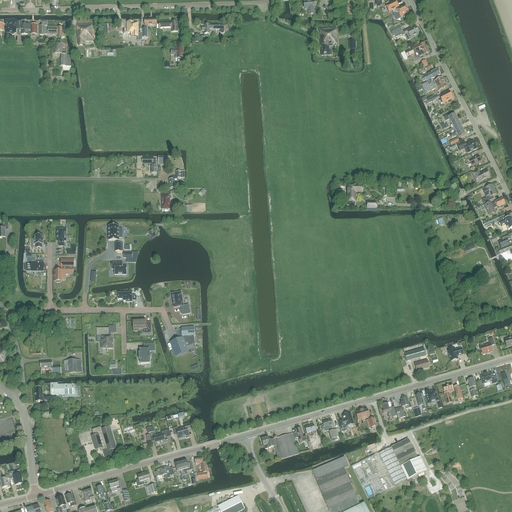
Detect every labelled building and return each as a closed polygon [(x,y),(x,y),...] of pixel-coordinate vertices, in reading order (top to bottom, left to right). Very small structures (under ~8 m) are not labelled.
[(397,0),(396,0),(388,5),(396,21),(400,19),(400,17),(409,13),(405,5),(404,5),(401,6),(397,0)] [(314,9),(315,9),(314,1),(304,2),(305,10),(308,9),(309,15),(315,14),(314,9)] [(19,29),(19,21),(5,21),(5,25),(6,25),(6,33),(11,33),(11,34),(11,35),(14,35),(14,34),(14,33),(16,33),(16,30),(18,30),(19,29)] [(22,21),(19,21),(19,29),(22,29),(21,35),(30,35),(30,25),(27,25),(27,24),(22,24),(22,21)] [(173,22),(173,23),(171,23),(171,22),(159,23),(159,29),(171,28),(172,32),(179,32),(179,29),(177,29),(177,22),(173,22)] [(137,23),(127,23),(127,28),(131,28),(131,37),(131,38),(131,43),(141,43),(140,37),(135,38),(134,38),(134,37),(138,37),(137,33),(137,23)] [(84,42),(94,41),(93,24),(76,25),(78,45),(84,45),(84,42)] [(395,29),(391,31),(393,36),(394,36),(395,37),(396,37),(397,37),(401,35),(402,36),(403,35),(405,34),(405,35),(408,34),(411,39),(420,34),(418,32),(419,31),(417,29),(416,27),(410,30),(410,29),(404,32),(403,32),(402,31),(398,24),(393,26),(395,29)] [(209,34),(210,30),(220,30),(220,32),(220,33),(221,34),(222,34),(223,33),(224,33),(224,30),(224,25),(204,25),(204,27),(202,27),(202,31),(204,31),(204,34),(209,34)] [(48,27),(48,35),(57,35),(57,37),(65,38),(65,28),(57,28),(57,27),(48,27)] [(328,46),(337,46),(336,29),(319,30),(321,54),(316,55),(317,59),(321,58),(321,56),(329,55),(328,46)] [(414,49),(402,54),(404,59),(414,54),(416,58),(419,57),(421,56),(429,52),(424,43),(414,48),(414,49)] [(66,51),(62,51),(62,45),(54,44),(54,54),(60,54),(60,67),(71,67),(70,56),(66,55),(66,51)] [(176,50),(172,49),(171,55),(175,55),(175,59),(182,60),(181,63),(185,63),(186,56),(182,55),(183,49),(176,48),(176,50)] [(428,74),(424,77),(426,82),(431,79),(430,78),(432,77),(433,78),(440,75),(437,70),(428,74)] [(439,91),(447,87),(442,78),(431,83),(432,84),(428,86),(427,83),(422,86),(426,94),(437,88),(439,91)] [(439,96),(441,100),(439,101),(441,104),(443,103),(443,104),(453,99),(449,91),(439,96)] [(449,120),(451,123),(457,120),(455,114),(448,118),(447,119),(446,116),(443,117),(445,121),(449,120)] [(453,128),(460,125),(457,120),(451,123),(453,128)] [(454,130),(456,133),(462,130),(460,125),(453,128),(449,130),(450,132),(454,130)] [(465,135),(462,130),(456,133),(452,135),(453,137),(457,135),(458,138),(465,135)] [(464,142),(457,146),(460,152),(464,150),(467,154),(477,149),(473,141),(465,145),(464,142)] [(469,156),(464,159),(467,165),(470,163),(472,167),(481,162),(478,156),(471,159),(469,156)] [(478,170),(471,173),(476,183),(478,182),(479,183),(491,177),(487,170),(480,174),(478,170)] [(184,172),(181,172),(176,172),(176,178),(173,178),(173,180),(169,180),(169,189),(177,188),(177,179),(184,178),(184,172)] [(494,191),(492,185),(482,190),(486,198),(484,199),(486,203),(494,199),(492,196),(496,194),(495,190),(494,191)] [(347,202),(348,202),(348,205),(349,206),(353,206),(355,205),(355,202),(355,194),(355,192),(362,192),(362,186),(356,186),(348,186),(347,202)] [(170,209),(169,195),(169,192),(165,192),(165,195),(161,195),(162,209),(170,209)] [(497,207),(505,204),(502,198),(495,202),(491,204),(491,203),(484,206),(489,215),(495,213),(493,208),(496,206),(497,207)] [(507,230),(511,228),(511,219),(511,220),(509,217),(503,220),(498,222),(500,227),(505,225),(507,230)] [(5,230),(8,230),(8,223),(2,223),(2,228),(0,228),(0,238),(5,238),(5,230)] [(119,226),(109,226),(109,241),(116,241),(116,243),(116,252),(123,252),(123,243),(119,243),(119,238),(122,238),(122,234),(119,234),(119,226)] [(57,234),(57,237),(57,241),(59,241),(59,246),(64,246),(64,241),(66,241),(66,229),(57,229),(57,234)] [(506,237),(501,239),(502,241),(498,242),(501,248),(509,245),(507,240),(511,238),(511,231),(507,234),(508,236),(506,237)] [(43,236),(34,236),(34,245),(35,245),(35,249),(42,249),(42,245),(43,245),(43,240),(44,240),(44,236),(43,236)] [(465,253),(476,248),(474,244),(468,247),(467,246),(462,248),(465,253)] [(505,248),(496,251),(497,255),(507,252),(509,251),(511,255),(511,244),(505,248)] [(34,259),(27,259),(27,263),(31,263),(31,272),(43,272),(43,270),(44,270),(44,265),(43,265),(43,263),(34,263),(34,259)] [(63,271),(54,271),(54,282),(56,282),(56,283),(60,283),(61,282),(62,282),(62,281),(65,281),(65,271),(73,271),(73,274),(73,267),(74,267),(74,260),(61,260),(61,267),(63,267),(63,271)] [(123,263),(112,263),(112,270),(114,270),(114,275),(127,275),(127,266),(123,266),(123,263)] [(172,294),(173,299),(173,300),(173,302),(173,303),(174,307),(174,308),(175,308),(181,307),(182,315),(184,315),(190,314),(189,305),(183,306),(181,292),(172,294)] [(131,293),(118,293),(118,299),(123,299),(123,302),(126,302),(132,302),(132,300),(136,300),(136,296),(132,296),(131,293)] [(65,329),(75,328),(75,319),(65,319),(65,329)] [(140,322),(133,322),(133,327),(133,332),(139,331),(139,330),(143,329),(144,332),(146,332),(146,334),(151,334),(151,324),(146,324),(146,323),(146,321),(141,321),(141,322),(140,322)] [(194,328),(182,329),(182,336),(183,336),(183,339),(182,339),(171,343),(176,355),(187,351),(184,343),(185,342),(194,342),(194,336),(194,335),(194,328)] [(109,329),(97,329),(97,336),(101,336),(101,349),(113,349),(113,340),(111,340),(111,336),(109,336),(109,329)] [(490,344),(480,347),(482,355),(487,354),(486,353),(489,353),(492,352),(491,346),(495,345),(492,338),(488,339),(490,344)] [(140,353),(139,353),(139,356),(139,358),(139,360),(140,360),(140,364),(150,364),(150,359),(151,359),(150,354),(149,352),(149,351),(155,351),(155,344),(143,344),(144,349),(139,350),(140,353)] [(410,352),(404,354),(406,361),(426,356),(425,352),(424,348),(410,352)] [(461,348),(455,350),(455,349),(447,351),(450,362),(458,359),(457,357),(463,355),(461,348)] [(65,374),(81,373),(81,360),(64,361),(65,374)] [(417,371),(429,368),(427,360),(414,364),(417,371)] [(41,370),(49,370),(49,375),(61,374),(60,367),(52,367),(51,362),(40,362),(41,370)] [(484,375),(481,376),(483,384),(492,382),(492,385),(498,383),(496,377),(493,378),(492,373),(488,374),(487,374),(485,375),(484,375)] [(475,390),(474,387),(476,387),(473,378),(468,380),(470,388),(470,391),(472,398),(477,397),(475,390)] [(58,383),(50,384),(50,396),(53,396),(53,400),(62,400),(62,395),(63,395),(64,400),(74,400),(76,397),(80,397),(80,384),(75,384),(58,385),(58,383)] [(445,394),(444,394),(447,404),(452,403),(449,393),(453,391),(451,385),(443,387),(445,394)] [(463,399),(459,386),(454,387),(458,400),(463,399)] [(42,388),(35,389),(36,402),(45,402),(45,401),(53,401),(52,397),(44,397),(42,397),(42,388)] [(430,391),(425,393),(428,404),(439,401),(436,391),(433,392),(432,391),(430,392),(430,391)] [(421,394),(415,395),(419,407),(422,406),(423,410),(425,409),(421,394)] [(410,404),(409,405),(407,398),(401,399),(402,403),(401,403),(402,407),(405,406),(405,408),(406,410),(411,408),(410,404)] [(394,407),(390,408),(389,408),(387,403),(382,405),(384,410),(382,410),(383,413),(387,412),(389,417),(392,416),(392,417),(396,416),(394,407)] [(402,407),(395,409),(398,419),(405,417),(402,407)] [(369,417),(367,409),(363,411),(363,410),(360,411),(356,413),(358,421),(369,417)] [(344,420),(338,422),(341,432),(342,432),(343,432),(346,432),(346,430),(347,430),(346,427),(347,427),(349,427),(351,426),(352,425),(354,424),(350,414),(342,416),(344,420)] [(374,419),(368,420),(370,428),(376,426),(374,419)] [(324,427),(321,428),(322,432),(329,430),(328,427),(329,426),(330,429),(334,428),(333,425),(332,425),(331,420),(323,422),(324,427)] [(181,429),(184,438),(185,438),(186,439),(189,438),(189,437),(188,431),(191,430),(189,424),(184,426),(184,428),(181,429)] [(307,434),(315,431),(314,425),(305,427),(307,434)] [(106,460),(115,457),(112,450),(116,449),(110,427),(101,430),(101,427),(92,430),(94,436),(91,436),(95,450),(102,448),(106,460)] [(155,446),(161,445),(158,435),(155,436),(153,427),(146,429),(148,435),(146,436),(147,442),(154,440),(155,446)] [(179,440),(184,438),(181,429),(178,430),(178,427),(172,429),(174,435),(177,434),(179,440)] [(301,428),(295,430),(297,438),(298,438),(300,444),(307,442),(306,437),(302,438),(301,437),(303,437),(301,428)] [(332,439),(339,437),(336,429),(329,431),(332,439)] [(158,435),(161,445),(166,443),(164,438),(167,437),(166,430),(163,431),(163,434),(158,435)] [(313,449),(322,446),(319,434),(309,437),(313,449)] [(273,440),(275,447),(278,460),(295,456),(289,435),(273,440)] [(265,450),(275,447),(273,441),(270,442),(268,438),(262,440),(265,450)] [(391,448),(407,480),(421,474),(414,459),(417,458),(408,439),(391,447),(391,448)] [(368,500),(407,480),(391,448),(352,467),(368,500)] [(312,471),(316,480),(344,468),(344,469),(348,466),(344,457),(312,471)] [(208,465),(206,466),(205,462),(203,463),(202,458),(194,459),(195,464),(202,463),(203,473),(197,474),(198,480),(210,478),(209,470),(208,470),(208,465)] [(187,461),(181,462),(185,476),(187,475),(187,473),(190,472),(193,471),(191,465),(188,466),(187,461)] [(186,480),(185,476),(181,462),(175,464),(177,472),(180,471),(182,477),(183,481),(186,480)] [(172,476),(175,475),(172,468),(169,469),(169,466),(156,470),(156,472),(155,472),(156,477),(164,475),(165,480),(172,478),(172,476)] [(344,468),(316,480),(328,510),(329,511),(367,511),(363,504),(360,506),(356,498),(344,469),(344,468)] [(8,475),(9,479),(13,478),(15,485),(22,483),(21,478),(20,473),(14,475),(13,472),(8,473),(8,475)] [(137,476),(139,479),(138,480),(137,480),(136,481),(136,482),(137,487),(144,485),(143,482),(150,480),(148,472),(144,473),(144,474),(137,476)] [(7,480),(9,479),(8,475),(5,476),(6,479),(3,479),(2,476),(1,476),(0,473),(0,481),(0,482),(2,489),(5,488),(6,489),(9,488),(10,487),(9,485),(8,484),(7,480)] [(109,483),(110,488),(108,489),(110,494),(112,493),(111,489),(116,488),(117,490),(121,489),(120,486),(119,487),(117,481),(109,483)] [(155,485),(149,486),(146,487),(148,494),(151,493),(151,494),(158,492),(155,485)] [(102,486),(96,488),(98,496),(101,495),(102,498),(105,497),(105,496),(107,503),(104,505),(106,511),(107,511),(112,510),(107,493),(106,494),(105,490),(104,490),(102,486)] [(89,498),(93,497),(91,488),(81,491),(85,503),(90,501),(89,498)] [(124,502),(130,500),(127,489),(122,491),(124,497),(123,498),(124,502)] [(71,494),(65,496),(68,504),(70,504),(71,507),(75,506),(74,502),(71,494)] [(220,511),(239,511),(245,510),(238,496),(218,507),(220,511)] [(59,497),(56,498),(59,508),(62,507),(63,510),(67,509),(67,510),(63,497),(59,498),(59,497)] [(314,500),(317,506),(319,505),(321,511),(326,509),(321,497),(314,500)] [(44,503),(47,511),(46,511),(52,511),(51,510),(53,510),(50,501),(44,503)]
